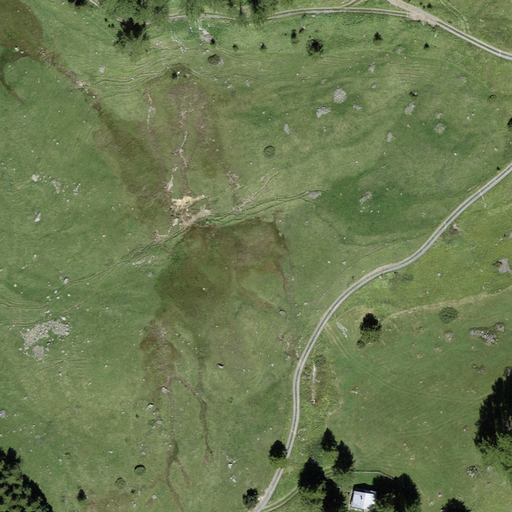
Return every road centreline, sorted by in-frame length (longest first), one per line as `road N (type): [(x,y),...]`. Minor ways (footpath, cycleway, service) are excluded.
road 1 (track): [(511,164),(419,252),(337,301),(298,366),(293,433),(255,511)]
road 2 (track): [(426,15),(320,9),(261,18),(187,13),(141,23),(92,0)]
